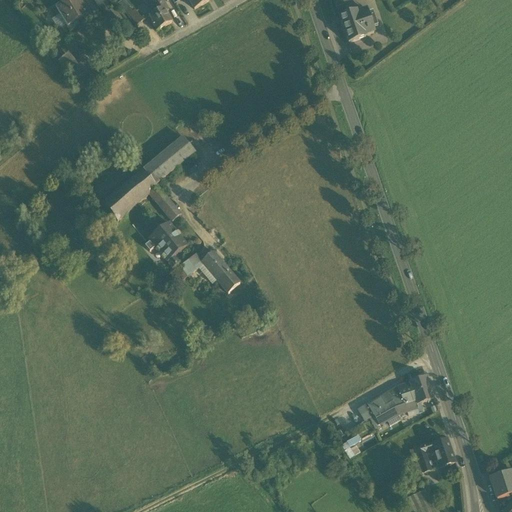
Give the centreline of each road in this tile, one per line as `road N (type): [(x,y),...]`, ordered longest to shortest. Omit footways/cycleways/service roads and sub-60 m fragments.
road 1 (secondary): [(483,511),(311,0)]
road 2 (track): [(433,358),(141,511)]
road 3 (residential): [(86,91),(242,0)]
